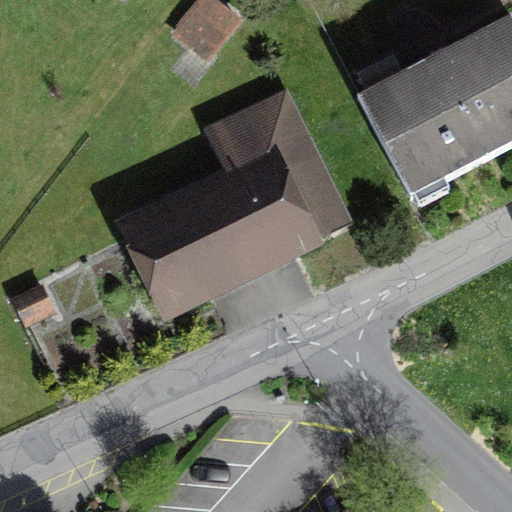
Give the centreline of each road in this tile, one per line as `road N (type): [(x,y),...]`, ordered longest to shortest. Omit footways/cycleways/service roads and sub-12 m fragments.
road 1 (unclassified): [(317,325),(0,482)]
road 2 (residential): [(511,502),(317,325)]
road 3 (unclassified): [(511,226),(317,325)]
